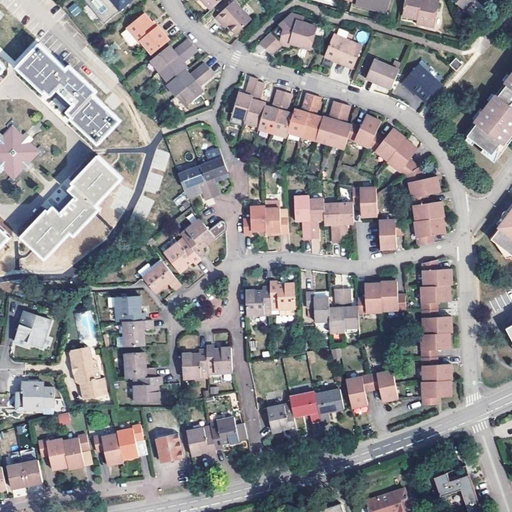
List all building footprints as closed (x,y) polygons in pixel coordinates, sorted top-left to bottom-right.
[(83,0),(105,26),(133,0),(83,0)] [(203,0),(212,9),(221,0),(203,0)] [(357,0),(356,5),(387,14),(389,9),(391,0),(357,0)] [(417,21),(434,24),(438,3),(424,0),(405,0),(403,16),(417,19),(417,21)] [(455,0),(466,9),(474,0),(455,0)] [(251,20),(233,1),(215,18),(222,25),(224,23),(236,35),(251,20)] [(77,2),(68,7),(73,16),(81,12),(77,2)] [(144,14),(127,28),(128,29),(122,34),(132,46),(138,41),(139,43),(141,42),(153,56),(170,41),(153,21),(151,23),(144,14)] [(261,43),(272,54),(282,44),(285,42),(291,43),(311,48),(317,26),(298,21),(299,20),(299,17),(292,14),(261,43)] [(339,60),(338,62),(353,69),(362,47),(335,35),(326,55),(339,60)] [(169,46),(151,61),(160,73),(193,45),(188,39),(173,51),(169,46)] [(53,86),(57,90),(74,106),(79,111),(72,118),(71,120),(98,145),(121,121),(94,96),(97,92),(70,66),(67,70),(40,44),(17,69),(44,95),(46,93),(53,86)] [(193,45),(160,73),(170,84),(186,70),(188,69),(184,64),(186,62),(186,61),(198,51),(193,45)] [(380,82),(378,84),(391,89),(400,69),(375,59),(367,76),(380,82)] [(455,59),(449,65),(457,72),(463,65),(455,59)] [(197,80),(210,70),(205,65),(195,73),(194,76),(197,80)] [(404,81),(415,92),(428,104),(443,87),(419,65),(404,81)] [(191,76),(186,70),(170,84),(167,86),(176,97),(195,81),(191,76)] [(195,81),(176,97),(186,108),(205,93),(201,88),(202,86),(202,85),(214,75),(210,70),(197,80),(195,81)] [(507,81),(496,95),(491,101),(484,109),(477,119),(466,133),(470,135),(476,141),(498,158),(511,140),(511,74),(511,75),(507,81)] [(258,79),(251,76),(247,90),(248,92),(254,94),(257,81),(258,79)] [(265,84),(257,81),(254,94),(253,96),(259,98),(261,97),(265,84)] [(415,92),(404,81),(401,83),(413,95),(415,92)] [(53,86),(46,93),(50,97),(57,90),(53,86)] [(281,108),(285,92),(277,90),(274,104),(275,106),(281,108)] [(285,109),(288,107),(292,94),(285,92),(281,108),(285,109)] [(114,93),(106,101),(114,109),(122,102),(114,93)] [(301,112),(295,110),(293,114),(288,133),(302,137),(309,114),(310,111),(315,95),(308,93),(303,109),(302,109),(302,110),(301,112)] [(62,110),(68,103),(56,94),(51,101),(62,110)] [(246,121),(252,100),(253,98),(246,96),(238,94),(231,116),(246,121)] [(323,97),(315,95),(310,111),(316,112),(319,111),(323,97)] [(259,102),(252,100),(246,121),(245,123),(259,127),(265,106),(266,104),(259,102)] [(316,141),(331,146),(343,104),(334,101),(330,116),(329,119),(324,118),(323,119),(316,141)] [(348,140),(352,125),(345,124),(346,121),(350,106),(343,104),(331,146),(345,150),(348,140)] [(79,111),(74,106),(67,113),(72,118),(79,111)] [(265,106),(259,127),(259,129),(273,133),(280,111),(273,108),(265,106)] [(477,119),(484,109),(481,107),(474,116),(477,119)] [(287,113),(280,111),(273,133),(287,138),(288,133),(293,114),(287,113)] [(317,117),(309,114),(302,137),(316,141),(323,119),(317,117)] [(370,147),(377,132),(382,121),(365,115),(361,124),(360,127),(353,124),(352,125),(348,140),(370,148),(370,147)] [(246,121),(231,116),(230,123),(244,127),(245,123),(246,121)] [(27,133),(24,136),(16,129),(19,126),(13,120),(6,127),(9,130),(3,136),(0,133),(0,173),(1,174),(3,171),(11,177),(8,180),(14,186),(20,180),(16,177),(23,170),(27,174),(34,167),(30,163),(37,156),(40,160),(47,152),(41,146),(37,150),(30,143),(34,139),(27,133)] [(389,162),(406,139),(407,137),(394,127),(387,135),(385,138),(377,132),(370,147),(389,162)] [(474,143),(476,141),(470,135),(467,138),(474,143)] [(418,149),(406,139),(389,162),(388,163),(405,177),(420,167),(411,160),(413,157),(418,149)] [(83,194),(78,200),(62,215),(57,220),(49,212),(47,210),(20,238),(44,261),(70,234),(74,237),(100,210),(97,207),(123,180),(98,156),(72,184),(74,186),(83,194)] [(223,159),(201,167),(206,181),(214,178),(228,172),(223,159)] [(415,198),(430,194),(442,192),(438,176),(427,178),(424,178),(421,166),(420,167),(405,177),(415,198)] [(178,176),(187,199),(198,195),(195,185),(199,184),(206,181),(201,167),(178,176)] [(212,182),(214,184),(230,178),(228,172),(214,178),(206,181),(207,184),(212,182)] [(206,181),(199,184),(195,185),(198,195),(201,194),(203,193),(201,189),(202,186),(207,184),(206,181)] [(219,196),(214,184),(212,182),(207,184),(213,199),(219,196)] [(202,186),(201,189),(203,193),(206,201),(213,199),(207,184),(202,186)] [(68,191),(78,200),(83,194),(74,186),(68,191)] [(364,218),(379,217),(378,195),(378,189),(352,190),(353,203),(353,205),(363,205),(364,208),(364,218)] [(511,212),(500,227),(490,240),(497,245),(511,256),(511,189),(509,194),(511,196),(511,212)] [(178,205),(185,198),(181,194),(173,200),(178,205)] [(418,220),(445,216),(447,216),(444,202),(434,203),(431,203),(430,194),(415,198),(418,220)] [(309,200),(309,197),(294,197),(295,221),(302,221),(303,223),(304,240),(311,240),(310,224),(310,221),(309,200)] [(324,199),(309,200),(310,221),(318,220),(324,220),(324,204),(324,199)] [(265,202),(265,207),(266,231),(266,234),(273,233),(288,233),(287,212),(281,212),(280,201),(265,202)] [(353,203),(339,204),(340,225),(347,224),(354,224),(354,222),(353,205),(353,203)] [(324,204),(324,220),(325,226),(333,225),(340,225),(339,204),(324,204)] [(500,227),(511,212),(511,204),(496,224),(500,227)] [(57,220),(62,215),(54,207),(49,212),(57,220)] [(244,220),(244,235),(252,235),(252,232),(259,231),(266,231),(265,207),(250,207),(251,219),(244,220)] [(448,233),(445,216),(418,220),(417,221),(421,246),(436,242),(435,235),(438,235),(448,233)] [(200,220),(181,235),(184,239),(198,257),(204,252),(201,249),(204,246),(207,244),(207,245),(215,239),(209,231),(200,220)] [(400,235),(406,235),(405,220),(380,221),(381,250),(400,248),(400,237),(400,235)] [(222,221),(221,222),(209,231),(215,239),(226,229),(226,225),(226,223),(223,221),(222,221)] [(310,224),(311,240),(319,240),(318,226),(316,224),(310,224)] [(0,248),(10,238),(0,228),(0,248)] [(198,257),(184,239),(164,255),(180,274),(188,267),(187,266),(189,265),(193,262),(195,265),(201,260),(198,257)] [(511,259),(511,256),(497,245),(495,246),(507,259),(511,259)] [(424,288),(449,287),(451,287),(451,270),(440,271),(437,271),(437,261),(422,264),(424,288)] [(143,279),(156,294),(168,284),(174,291),(181,285),(163,263),(159,266),(156,263),(150,268),(147,264),(138,272),(143,279)] [(382,310),(406,309),(405,294),(398,294),(398,293),(397,281),(381,282),(381,283),(382,310)] [(270,288),(271,310),(296,309),(294,284),(285,285),(285,286),(283,286),(278,286),(278,283),(270,283),(270,288)] [(359,313),(382,312),(382,310),(381,283),(365,284),(366,296),(366,298),(358,299),(359,307),(359,313)] [(449,302),(449,287),(424,288),(421,288),(423,312),(436,311),(436,303),(439,303),(449,302)] [(271,310),(270,288),(262,288),(262,292),(257,292),(255,292),(255,291),(245,292),(246,316),(272,315),(271,310)] [(342,289),(343,303),(349,303),(351,301),(350,289),(342,289)] [(329,308),(329,297),(314,299),(314,293),(306,294),(307,309),(314,309),(315,322),(330,322),(329,308)] [(124,322),(145,321),(145,313),(141,313),(140,308),(140,305),(141,305),(141,297),(116,298),(110,298),(110,307),(116,307),(117,322),(124,322)] [(343,308),(345,333),(360,332),(359,313),(359,307),(351,308),(343,308)] [(329,308),(330,322),(331,334),(345,333),(343,308),(336,308),(329,308)] [(20,331),(17,330),(14,341),(27,345),(27,342),(41,347),(49,320),(23,311),(19,324),(22,325),(20,331)] [(424,335),(448,334),(450,334),(450,318),(439,318),(437,318),(436,311),(423,312),(424,335)] [(125,347),(145,346),(144,333),(144,331),(153,331),(153,321),(145,321),(124,322),(125,347)] [(449,350),(448,334),(424,335),(421,335),(422,359),(437,358),(436,350),(439,350),(449,350)] [(233,373),(231,349),(221,349),(221,350),(215,350),(214,347),(206,347),(207,350),(208,374),(233,373)] [(342,358),(340,348),(332,350),(334,360),(342,358)] [(77,387),(79,402),(103,399),(101,382),(98,383),(96,365),(93,363),(92,363),(91,353),(86,349),(72,351),(69,355),(73,384),(77,387)] [(208,374),(207,350),(199,350),(199,354),(192,354),(191,354),(182,354),(183,379),(208,378),(208,374)] [(134,378),(156,378),(155,368),(146,368),(146,366),(145,353),(126,354),(127,378),(134,378)] [(422,359),(423,382),(448,381),(450,381),(449,364),(439,365),(437,365),(437,358),(422,359)] [(398,400),(392,371),(369,375),(372,391),(380,389),(381,392),(382,403),(398,400)] [(345,380),(351,409),(368,406),(366,395),(365,392),(372,391),(369,375),(345,380)] [(136,403),(161,402),(160,392),(159,393),(159,385),(162,385),(162,377),(156,378),(134,378),(136,403)] [(16,391),(15,409),(42,411),(42,407),(42,405),(53,405),(54,388),(43,387),(44,384),(37,384),(35,384),(35,382),(22,381),(21,391),(16,391)] [(448,381),(423,382),(422,382),(423,406),(436,405),(436,397),(438,397),(449,396),(448,381)] [(321,422),(321,423),(331,421),(329,412),(333,411),(344,409),(340,390),(315,395),(321,422)] [(291,404),(295,421),(305,419),(310,418),(311,424),(321,422),(315,395),(315,393),(290,398),(291,404)] [(267,409),(272,433),(284,430),(288,430),(289,432),(297,431),(295,421),(291,404),(267,409)] [(70,421),(68,414),(58,416),(59,423),(70,421)] [(210,426),(215,450),(223,449),(222,446),(227,444),(229,444),(229,445),(239,443),(234,417),(210,423),(210,426)] [(117,434),(123,461),(139,456),(137,445),(136,441),(144,439),(141,424),(133,426),(133,428),(117,432),(117,434)] [(186,432),(191,456),(203,454),(202,452),(204,452),(208,451),(209,456),(216,454),(215,450),(210,426),(186,432)] [(246,427),(236,429),(239,443),(248,441),(246,427)] [(109,466),(123,463),(123,461),(117,434),(102,438),(102,435),(93,437),(97,451),(105,449),(106,453),(109,466)] [(179,434),(160,438),(164,460),(164,462),(172,460),(183,458),(179,434)] [(68,467),(69,469),(85,466),(83,454),(82,451),(89,449),(86,435),(78,437),(78,440),(63,443),(68,467)] [(148,454),(144,439),(136,441),(139,456),(148,454)] [(63,443),(63,440),(48,442),(48,440),(38,442),(41,456),(50,455),(51,458),(53,470),(68,467),(63,443)] [(89,449),(82,451),(83,454),(85,466),(92,465),(89,449)] [(23,464),(27,486),(31,485),(42,483),(38,461),(23,464)] [(23,464),(7,467),(11,489),(22,487),(27,486),(23,464)] [(447,473),(434,477),(440,497),(460,490),(467,511),(477,511),(481,511),(470,479),(469,476),(450,483),(447,473)] [(412,511),(405,487),(367,500),(370,511),(412,511)] [(315,511),(313,511),(343,511),(341,503),(328,507),(329,511),(315,511)]
